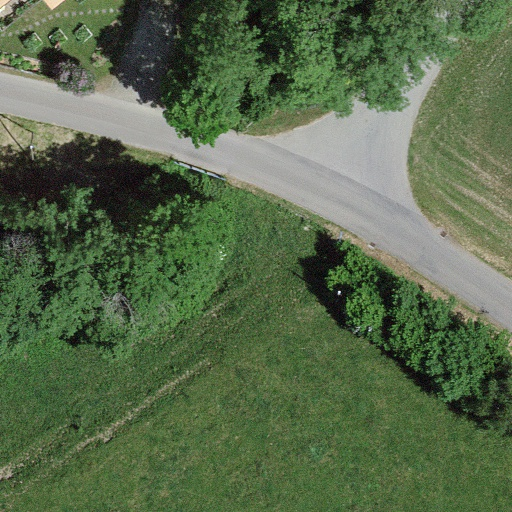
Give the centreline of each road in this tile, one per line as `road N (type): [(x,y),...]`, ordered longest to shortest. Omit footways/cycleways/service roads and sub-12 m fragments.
road 1 (unclassified): [(314,188),(138,127),(0,92)]
road 2 (unclassified): [(511,306),(314,188)]
road 3 (unclassified): [(438,0),(314,188)]
